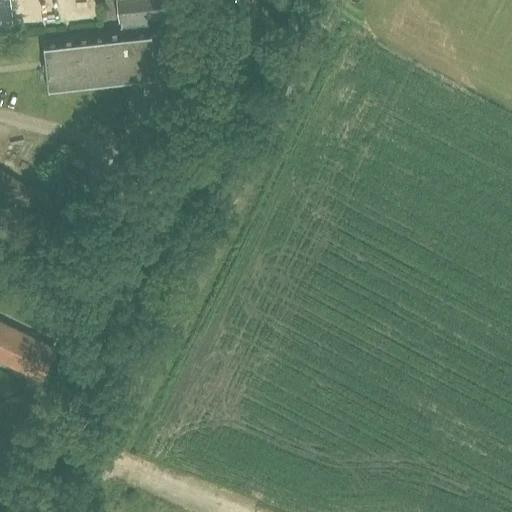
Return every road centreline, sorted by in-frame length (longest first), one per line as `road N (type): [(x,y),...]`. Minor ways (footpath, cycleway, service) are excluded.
road 1 (unclassified): [(71,511),(326,0)]
road 2 (unknown): [(0,114),(158,183),(194,147),(241,0)]
